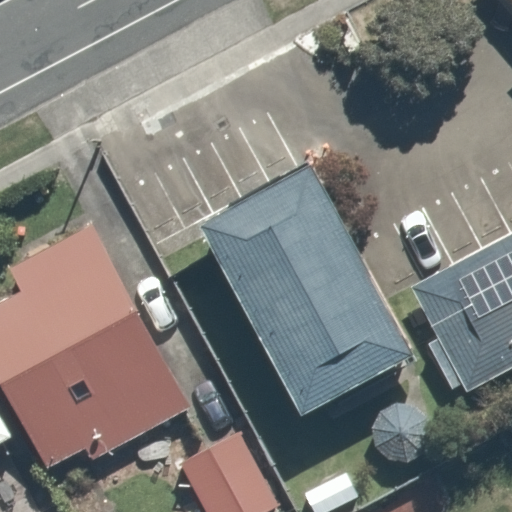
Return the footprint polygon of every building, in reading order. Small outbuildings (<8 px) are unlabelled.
[(511,0),(496,0),(511,17),(511,0)] [(308,164),(195,224),(298,415),(411,355),(308,164)] [(22,291),(0,302),(0,381),(44,467),(76,450),(83,463),(198,403),(97,210),(5,258),(22,291)] [(511,231),(409,286),(436,338),(425,344),(450,389),(460,384),(465,393),(511,367),(511,231)] [(385,458),(405,462),(423,453),(428,435),(426,417),(413,406),(394,404),(378,413),(373,429),(374,446),(385,458)] [(239,427),(175,460),(201,511),(257,511),(278,501),(239,427)] [(325,511),(357,497),(345,472),(303,493),(311,511),(325,511)]
